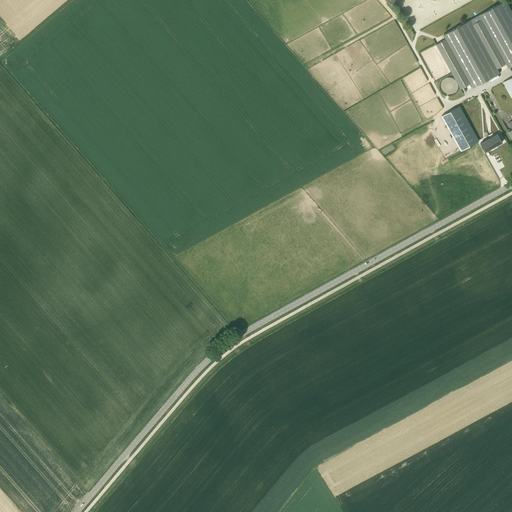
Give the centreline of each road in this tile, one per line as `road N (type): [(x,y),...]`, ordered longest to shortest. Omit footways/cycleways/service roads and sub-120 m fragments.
road 1 (tertiary): [(77,511),(222,347),(511,184)]
road 2 (track): [(305,66),(396,17),(380,0)]
